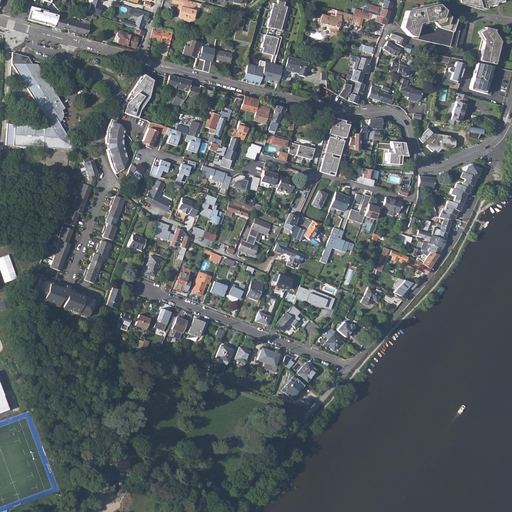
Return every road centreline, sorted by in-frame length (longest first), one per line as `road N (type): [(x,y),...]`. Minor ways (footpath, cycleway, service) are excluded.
road 1 (tertiary): [(367,113),(337,112),(69,40)]
road 2 (residential): [(492,141),(453,241),(346,368)]
road 3 (residential): [(143,288),(346,368)]
road 4 (residential): [(419,162),(407,199),(258,155)]
road 5 (residential): [(108,177),(193,241),(242,262)]
